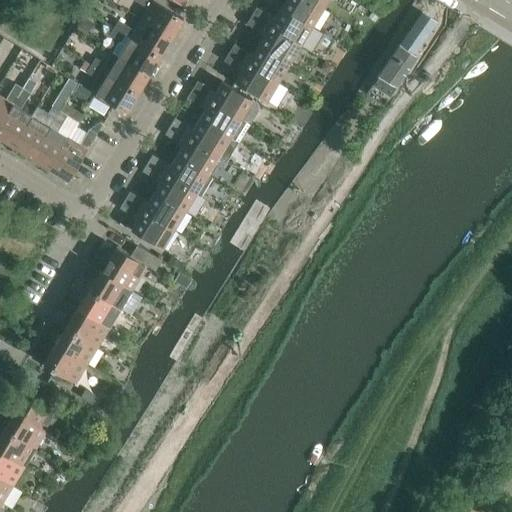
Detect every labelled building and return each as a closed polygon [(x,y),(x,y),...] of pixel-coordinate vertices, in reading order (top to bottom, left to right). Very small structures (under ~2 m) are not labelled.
[(133,0),(148,8),(141,19),(171,38),(183,19),(153,1),(151,0),(133,0)] [(285,0),(281,8),(311,27),(322,8),(308,0),(285,0)] [(308,0),(322,8),(327,0),(308,0)] [(274,18),(256,7),(251,15),(300,45),(311,27),(281,8),(274,18)] [(391,96),(417,57),(414,55),(438,22),(423,12),(373,83),(391,96)] [(246,24),(264,35),(258,45),(289,64),(300,45),(251,15),(246,24)] [(83,17),(75,29),(86,36),(93,24),(83,17)] [(134,30),(118,21),(114,28),(160,57),(171,38),(141,19),(134,30)] [(109,36),(119,42),(112,53),(149,75),(160,57),(114,28),(109,36)] [(252,55),(234,44),(229,52),(277,82),(289,64),(258,45),(252,55)] [(235,82),(266,101),(277,82),(229,52),(224,61),(242,72),(235,82)] [(106,64),(96,58),(91,65),(138,94),(149,75),(112,53),(106,64)] [(325,61),(320,69),(328,74),(333,66),(325,61)] [(95,94),(126,113),(138,94),(91,65),(86,73),(103,82),(95,94)] [(47,68),(41,78),(51,84),(57,74),(47,68)] [(215,92),(197,81),(192,89),(245,121),(250,121),(254,118),(258,112),(259,107),(256,102),(222,81),(215,92)] [(79,83),(72,93),(85,102),(92,92),(79,83)] [(15,84),(6,100),(0,96),(0,125),(23,88),(15,84)] [(21,109),(30,93),(23,88),(0,125),(0,138),(13,146),(32,116),(21,109)] [(187,97),(205,108),(199,118),(230,137),(238,142),(249,124),(245,121),(192,89),(187,97)] [(89,105),(104,114),(109,106),(94,97),(89,105)] [(52,106),(48,112),(38,106),(32,116),(13,146),(31,157),(60,111),(52,106)] [(68,138),(78,122),(60,111),(31,157),(50,169),(68,138)] [(193,129),(175,118),(170,126),(218,156),(230,137),(199,118),(193,129)] [(165,134),(183,145),(177,155),(207,174),(218,156),(170,126),(165,134)] [(79,145),(68,138),(50,169),(69,180),(87,150),(97,134),(89,129),(79,145)] [(170,166),(152,155),(147,163),(196,192),(207,174),(177,155),(170,166)] [(142,171),(160,182),(154,192),(185,211),(196,192),(147,163),(142,171)] [(148,202),(130,192),(125,200),(173,229),(185,211),(154,192),(148,202)] [(138,219),(131,230),(162,248),(173,229),(125,200),(120,208),(138,219)] [(115,248),(99,272),(130,290),(144,266),(153,271),(154,269),(166,276),(171,267),(135,245),(128,256),(115,248)] [(173,255),(168,262),(178,268),(182,261),(173,255)] [(89,277),(81,272),(75,281),(84,286),(89,277)] [(130,290),(99,272),(89,289),(120,308),(130,290)] [(70,290),(78,295),(84,286),(75,281),(70,290)] [(120,308),(89,289),(78,307),(109,327),(120,308)] [(109,327),(78,307),(66,326),(98,346),(109,327)] [(67,314),(58,309),(53,318),(61,323),(67,314)] [(47,326),(56,332),(61,323),(53,318),(47,326)] [(98,346),(66,326),(55,344),(87,364),(98,346)] [(43,363),(75,383),(87,364),(55,344),(43,363)] [(85,389),(81,397),(92,404),(97,396),(88,391),(85,389)] [(59,410),(27,391),(15,410),(47,429),(59,410)] [(47,429),(15,410),(4,428),(36,448),(47,429)] [(0,434),(0,450),(25,466),(36,448),(4,428),(0,434)] [(0,476),(13,484),(25,466),(0,450),(0,476)] [(0,501),(2,503),(13,484),(0,476),(0,501)]
